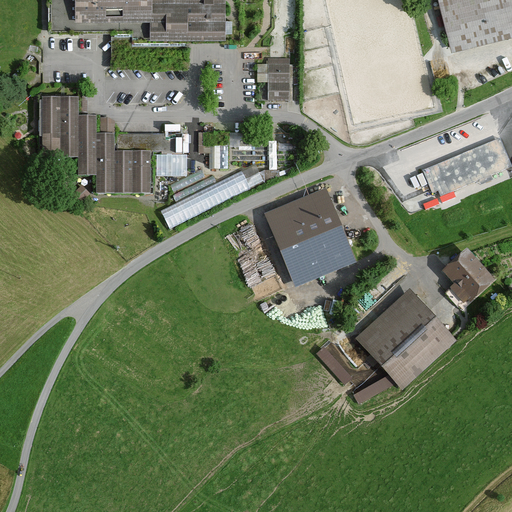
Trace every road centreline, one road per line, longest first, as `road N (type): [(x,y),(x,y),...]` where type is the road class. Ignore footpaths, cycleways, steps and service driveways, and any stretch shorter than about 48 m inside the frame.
road 1 (residential): [(98,300),(174,241),(340,164)]
road 2 (residential): [(445,317),(340,164)]
road 3 (residential): [(340,164),(511,93)]
